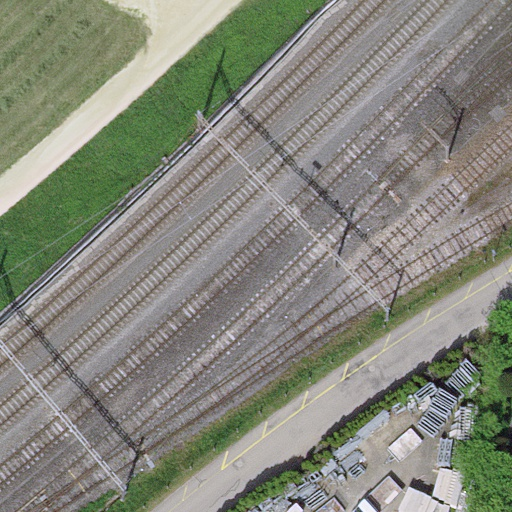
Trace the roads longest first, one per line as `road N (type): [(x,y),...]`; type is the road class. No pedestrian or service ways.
road 1 (residential): [(201,511),(511,286)]
road 2 (track): [(0,186),(218,0)]
